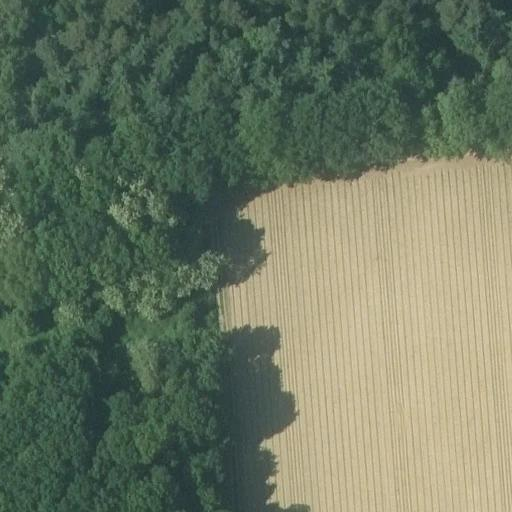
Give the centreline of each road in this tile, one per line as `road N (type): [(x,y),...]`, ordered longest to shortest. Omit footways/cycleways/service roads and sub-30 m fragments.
road 1 (track): [(242,511),(212,170)]
road 2 (track): [(511,139),(212,170)]
road 3 (track): [(158,174),(0,194)]
